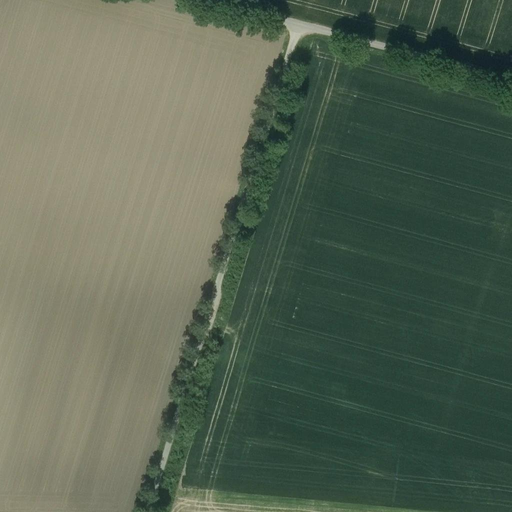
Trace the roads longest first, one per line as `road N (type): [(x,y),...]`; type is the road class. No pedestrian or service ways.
road 1 (unclassified): [(298,24),(148,511)]
road 2 (unclassified): [(298,24),(511,80)]
